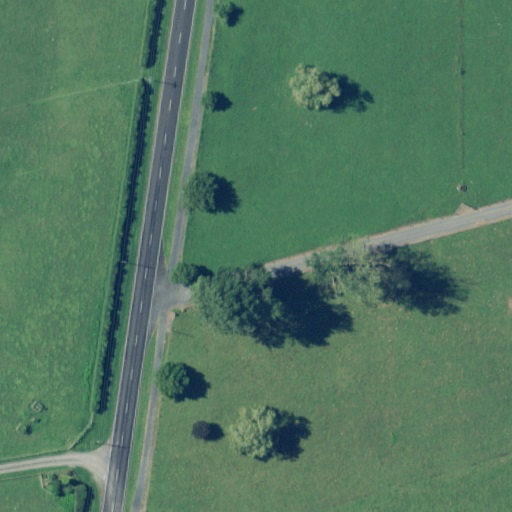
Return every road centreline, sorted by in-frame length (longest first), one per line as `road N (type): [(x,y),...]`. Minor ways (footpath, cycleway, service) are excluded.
road 1 (tertiary): [(114,511),(187,0)]
road 2 (track): [(511,209),(143,298)]
road 3 (track): [(0,475),(122,456)]
